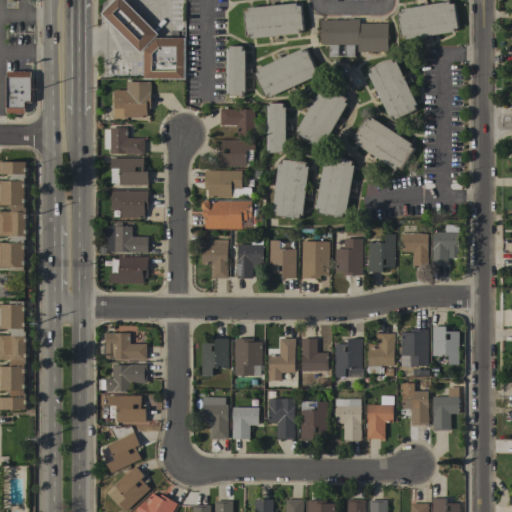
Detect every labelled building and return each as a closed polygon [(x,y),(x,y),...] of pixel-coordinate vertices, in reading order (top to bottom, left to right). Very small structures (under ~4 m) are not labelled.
[(101,13),(114,0),(124,0),(137,13),(158,34),(139,52),(118,30),(101,13)] [(448,1),(449,4),(453,3),(457,28),(453,28),(453,31),(405,39),(405,36),(401,37),(397,12),(401,12),(400,9),(448,1)] [(295,3),(296,5),(300,5),(303,30),(298,30),(299,33),(250,38),(250,35),(246,36),(243,11),(247,11),(247,8),(295,3)] [(320,20),(330,20),(331,19),(359,19),(359,23),(387,23),(387,51),(357,51),(357,44),(354,44),(353,57),(345,57),(345,44),(337,44),(337,57),(328,57),(328,44),(320,44),(320,20)] [(184,38),(184,79),(143,78),(143,50),(155,38),(184,38)] [(226,49),(227,49),(227,45),(241,46),(241,50),(245,50),(245,92),(241,92),(241,96),(227,96),(227,94),(226,94),(226,49)] [(301,49),(302,51),(306,49),(316,72),(312,74),(314,77),(269,97),(268,94),(264,96),(254,73),(257,72),(256,69),(301,49)] [(416,104),(414,105),(415,109),(393,120),(391,117),(389,118),(367,73),(370,72),(368,68),(390,58),(392,61),(395,60),(416,104)] [(5,77),(6,77),(6,71),(30,71),(30,77),(32,77),(32,101),(31,101),(31,103),(26,103),(26,108),(24,108),(24,113),(6,113),(6,108),(5,108),(5,77)] [(150,108),(146,108),(146,117),(123,117),(123,108),(113,108),(113,90),(125,90),(125,81),(150,82),(150,108)] [(320,88),(322,89),(324,86),(346,99),(344,102),(346,103),(322,146),(319,144),(317,148),(296,135),(298,132),(295,131),(320,88)] [(266,106),(268,106),(268,103),(282,103),(282,107),(285,107),(285,148),(282,148),(282,153),(268,153),(268,150),(267,150),(266,106)] [(219,108),(229,108),(229,109),(253,109),(253,123),(259,123),(259,135),(236,135),(236,124),(219,124),(219,108)] [(411,143),(410,146),(413,148),(400,169),(396,167),(395,169),(354,143),(356,140),(352,138),(365,117),(369,119),(370,117),(411,143)] [(109,149),(103,149),(103,129),(109,129),(109,127),(126,127),(126,138),(143,138),(143,154),(132,154),(132,153),(109,154),(109,149)] [(254,140),(254,150),(252,150),(252,165),(245,165),(245,167),(216,167),(216,153),(221,153),(221,140),(254,140)] [(323,160),(326,161),(327,157),(352,161),(351,165),(353,165),(345,214),(342,213),(341,217),(318,213),(319,209),(315,208),(323,160)] [(143,158),(143,171),(147,171),(147,185),(118,185),(118,183),(110,183),(110,168),(109,168),(109,158),(143,158)] [(277,163),(280,164),(281,159),(305,162),(305,166),(308,167),(302,215),(299,214),(298,219),(274,216),(275,212),(271,212),(277,163)] [(0,242),(9,242),(9,239),(10,239),(10,236),(0,236),(0,212),(10,212),(10,208),(8,208),(8,205),(0,205),(0,180),(9,180),(9,177),(10,177),(10,173),(0,173),(0,161),(25,161),(25,177),(23,177),(23,207),(25,207),(25,239),(23,239),(23,270),(9,270),(9,267),(0,267),(0,242)] [(241,170),(241,197),(207,197),(207,189),(204,189),(204,170),(241,170)] [(147,191),(147,209),(143,209),(143,218),(120,218),(120,209),(110,209),(110,191),(147,191)] [(251,201),(251,225),(260,225),(260,231),(250,231),(250,227),(241,227),(241,229),(204,229),(204,217),(202,217),(202,210),(200,208),(200,203),(203,201),(251,201)] [(114,226),(114,222),(121,222),(121,226),(131,226),(131,236),(147,236),(146,252),(139,252),(114,252),(114,251),(106,251),(106,245),(100,245),(100,240),(105,240),(105,226),(114,226)] [(445,232),(445,224),(458,225),(458,250),(447,249),(447,266),(431,266),(432,232),(445,232)] [(427,234),(427,258),(427,266),(412,266),(412,252),(401,251),(401,233),(427,234)] [(394,267),(381,267),(381,272),(367,272),(367,242),(384,243),(384,234),(394,234),(394,267)] [(361,275),(342,275),(342,272),(334,272),(334,248),(343,248),(343,238),(361,238),(361,275)] [(226,269),(227,269),(227,278),(211,278),(212,264),(201,264),(201,242),(208,242),(208,239),(227,240),(226,269)] [(269,240),(278,240),(278,249),(295,249),(295,278),(281,278),(281,273),(268,273),(269,240)] [(301,241),(328,241),(328,275),(319,275),(319,279),(301,278),(301,241)] [(262,244),(262,267),(251,267),(251,278),(236,278),(236,244),(262,244)] [(147,256),(147,270),(142,270),(142,283),(109,283),(109,273),(111,273),(111,259),(118,259),(118,256),(147,256)] [(0,366),(9,366),(9,363),(10,363),(10,360),(0,360),(0,335),(10,335),(10,332),(8,332),(8,329),(0,329),(0,304),(8,304),(8,301),(23,301),(23,331),(25,331),(25,334),(25,363),(23,363),(23,393),(25,393),(25,395),(24,395),(24,400),(26,400),(26,403),(25,403),(25,409),(0,409),(0,397),(10,397),(10,394),(8,394),(8,390),(0,390),(0,366)] [(431,326),(445,326),(445,331),(458,331),(458,364),(448,364),(448,356),(431,355),(431,326)] [(427,366),(400,366),(400,332),(411,332),(411,329),(427,329),(427,366)] [(104,359),(104,332),(129,333),(129,343),(146,343),(146,359),(104,359)] [(380,365),(380,367),(382,367),(382,373),(366,373),(367,344),(375,344),(375,333),(394,333),(394,342),(393,342),(393,366),(380,365)] [(201,343),(214,343),(214,338),(227,338),(227,367),(211,367),(211,376),(201,376),(201,343)] [(234,338),(253,338),(253,342),(261,342),(261,365),(260,365),(259,375),(234,375),(234,338)] [(267,370),(268,370),(268,355),(278,355),(278,338),(294,338),(294,347),(293,347),(294,372),(280,372),(280,380),(267,380),(267,370)] [(316,338),(316,353),(326,353),(326,357),(327,357),(327,371),(300,370),(301,347),(300,347),(300,338),(316,338)] [(334,344),(347,344),(347,339),(361,339),(361,368),(344,368),(344,377),(334,377),(334,344)] [(136,365),(136,364),(145,364),(145,382),(129,382),(129,391),(100,391),(100,389),(96,389),(96,379),(100,379),(100,378),(111,378),(111,365),(136,365)] [(401,385),(411,385),(411,391),(427,391),(427,415),(428,415),(428,424),(410,425),(409,408),(401,408),(401,385)] [(447,396),(447,387),(457,387),(458,413),(449,413),(449,430),(432,430),(431,421),(432,421),(431,396),(447,396)] [(140,395),(140,409),(145,409),(145,422),(115,422),(115,405),(107,405),(107,395),(140,395)] [(380,404),(380,396),(392,396),(392,422),(384,422),(384,439),(365,438),(365,429),(366,429),(366,404),(380,404)] [(227,439),(209,439),(209,422),(201,422),(201,397),(224,397),(224,405),(227,405),(227,439)] [(293,399),(293,430),(294,430),(293,439),(275,439),(276,423),(267,423),(267,398),(293,399)] [(334,398),(359,399),(359,406),(360,406),(360,430),(360,440),(342,440),(342,423),(334,423),(334,398)] [(326,434),(313,434),(313,439),(299,439),(299,401),(326,401),(326,434)] [(258,407),(257,425),(249,425),(248,439),(231,438),(231,407),(258,407)] [(110,473),(106,463),(113,460),(106,445),(133,432),(138,445),(134,447),(140,459),(110,473)] [(125,511),(118,503),(116,504),(107,494),(114,488),(113,486),(134,465),(143,476),(140,479),(149,488),(125,511)] [(171,511),(134,511),(138,506),(140,505),(143,501),(145,502),(151,493),(158,497),(160,494),(176,503),(171,511)] [(458,511),(431,511),(432,498),(445,498),(445,503),(458,503),(458,511)] [(254,511),(254,499),(272,499),(272,511),(254,511)] [(284,511),(285,499),(302,499),(302,511),(284,511)] [(346,511),(346,499),(364,500),(363,511),(346,511)] [(306,511),(306,500),(324,500),(324,503),(334,503),(334,511),(306,511)] [(368,511),(368,500),(386,500),(386,511),(368,511)] [(213,511),(214,501),(232,501),(232,511),(213,511)] [(409,511),(409,503),(427,503),(427,511),(409,511)]
